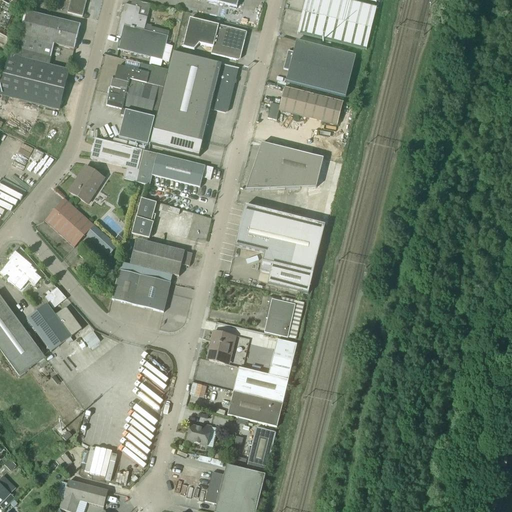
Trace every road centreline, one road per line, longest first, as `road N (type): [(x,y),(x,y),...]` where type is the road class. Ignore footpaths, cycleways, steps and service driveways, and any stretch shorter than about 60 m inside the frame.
road 1 (unclassified): [(191,349),(273,0)]
road 2 (unclassified): [(12,221),(70,140),(105,0)]
road 3 (unclassified): [(191,349),(105,327),(12,221)]
road 4 (unclassified): [(153,496),(191,349)]
road 5 (track): [(342,511),(371,392)]
